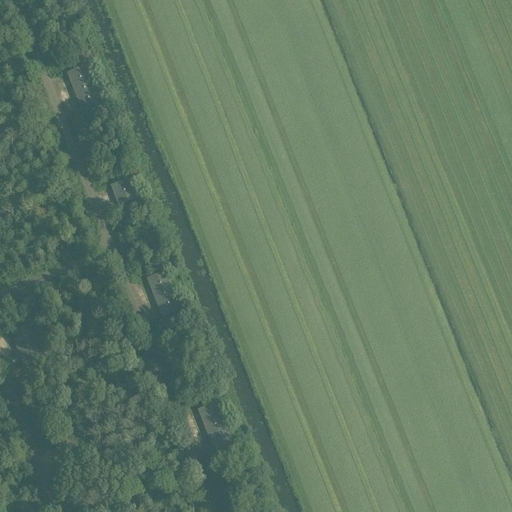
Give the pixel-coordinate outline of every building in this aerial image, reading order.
[(86,68),(67,75),(81,113),(101,106),(86,68)] [(118,206),(137,198),(130,180),(110,187),(118,206)] [(146,280),(161,318),(161,319),(181,311),(166,273),(146,280)] [(30,326),(25,328),(10,334),(25,372),(45,365),(30,326)] [(129,391),(142,386),(138,375),(125,380),(129,391)] [(198,411),(198,412),(213,450),(233,442),(217,404),(198,411)] [(54,446),(55,447),(62,466),(82,458),(74,439),(54,446)]
